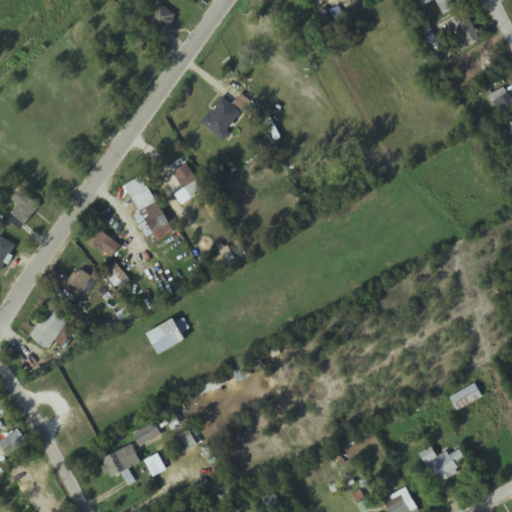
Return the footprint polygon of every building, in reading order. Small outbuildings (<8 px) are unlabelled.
[(463,6),(459,0),(435,0),(436,0),(444,16),(463,6)] [(150,21),(168,33),(178,17),(160,6),(150,21)] [(464,49),(480,41),(467,14),(450,22),(464,49)] [(485,81),(499,75),(488,51),(474,58),(485,81)] [(499,118),(511,112),(511,98),(508,89),(490,96),(499,118)] [(224,142),(245,116),(223,99),(202,125),(224,142)] [(176,174),(185,189),(198,180),(187,166),(176,174)] [(125,188),(142,214),(135,218),(153,246),(175,231),(141,178),(125,188)] [(41,209),(21,191),(0,214),(0,219),(17,235),(41,209)] [(122,247),(100,231),(91,244),(113,259),(122,247)] [(0,273),(16,248),(0,238),(0,273)] [(97,282),(78,270),(69,284),(88,297),(97,282)] [(49,351),(70,322),(52,309),(30,338),(49,351)] [(148,336),(159,356),(187,342),(176,321),(148,336)] [(450,399),(456,413),(484,400),(476,386),(450,399)] [(162,437),(155,423),(133,435),(141,448),(162,437)] [(0,447),(9,458),(28,443),(18,430),(0,445),(0,447)] [(177,439),(185,454),(199,447),(191,432),(177,439)] [(444,484),(461,474),(457,466),(466,460),(459,449),(439,461),(432,449),(421,456),(434,479),(439,476),(444,484)] [(102,460),(111,480),(123,475),(128,487),(135,484),(130,470),(135,468),(131,459),(136,457),(134,452),(128,454),(127,451),(102,460)] [(385,502),(389,511),(418,511),(409,491),(385,502)]
